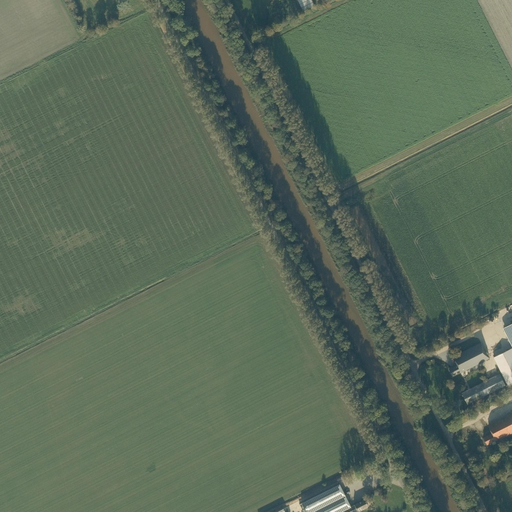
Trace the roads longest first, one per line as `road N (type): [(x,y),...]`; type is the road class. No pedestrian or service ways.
road 1 (unclassified): [(415,511),(156,0)]
road 2 (unclassified): [(484,511),(226,0)]
